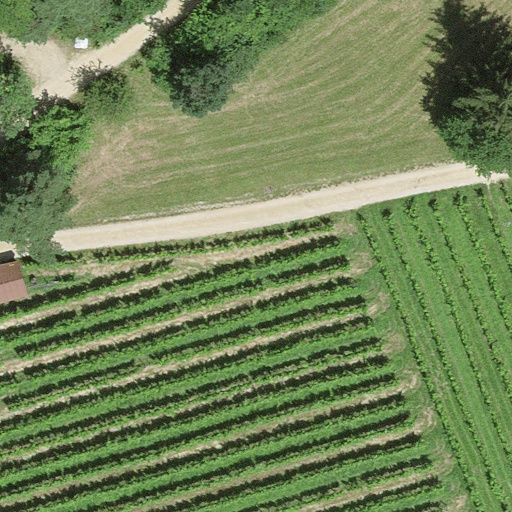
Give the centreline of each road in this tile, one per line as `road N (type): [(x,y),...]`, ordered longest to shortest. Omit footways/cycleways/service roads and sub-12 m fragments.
road 1 (track): [(511,158),(159,234),(0,248)]
road 2 (track): [(0,134),(198,0)]
